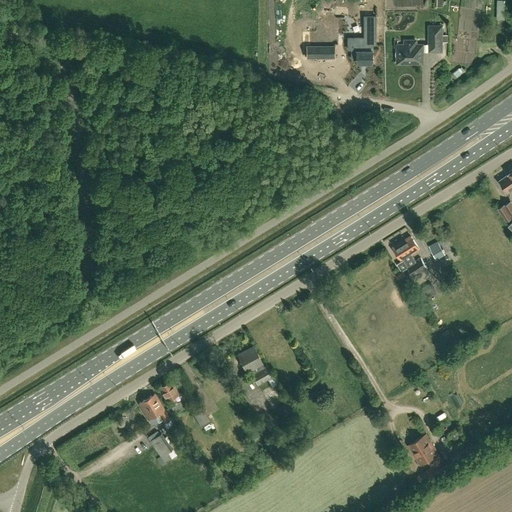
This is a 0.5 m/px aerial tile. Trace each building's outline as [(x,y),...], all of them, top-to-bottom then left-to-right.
[(504,1),(496,1),(495,20),(503,20),(504,1)] [(373,48),(379,48),(378,11),(372,11),(372,18),(368,18),(368,47),(365,47),(365,50),(357,50),(357,63),(373,63),(373,50),(373,48)] [(360,33),(359,24),(350,24),(350,33),(360,33)] [(440,42),(440,25),(429,25),(429,42),(440,42)] [(404,47),(397,47),(397,50),(395,53),(395,55),(397,58),(397,63),(407,63),(407,61),(422,61),(422,46),(415,46),(415,40),(404,40),(404,47)] [(511,170),(507,174),(508,174),(499,180),(507,192),(511,188),(511,170)] [(511,216),(511,204),(510,201),(504,205),(498,208),(506,221),(511,216)] [(411,254),(419,249),(411,236),(393,247),(401,260),(403,259),(414,277),(427,268),(420,257),(415,261),(411,254)] [(447,250),(453,247),(447,237),(441,240),(447,250)] [(445,254),(438,241),(428,246),(436,260),(445,254)] [(279,328),(261,338),(271,358),(290,348),(279,328)] [(253,346),(237,354),(246,372),(248,375),(251,374),(257,384),(272,376),(267,365),(264,367),(253,346)] [(178,393),(169,380),(159,387),(170,406),(174,413),(183,407),(179,401),(176,402),(173,396),(178,393)] [(154,393),(138,403),(148,419),(158,413),(167,428),(173,425),(154,393)] [(289,414),(289,407),(284,404),(278,407),(277,413),(283,417),(289,414)] [(210,422),(200,406),(191,412),(201,428),(210,422)] [(462,438),(457,429),(449,435),(454,443),(462,438)] [(409,445),(420,464),(437,453),(426,434),(409,445)] [(176,456),(167,442),(155,449),(160,457),(157,459),(161,466),(176,456)] [(457,469),(478,456),(473,447),(452,460),(457,469)] [(185,479),(194,474),(191,469),(200,464),(194,453),(176,463),(185,479)] [(449,469),(444,461),(426,473),(430,480),(449,469)]
